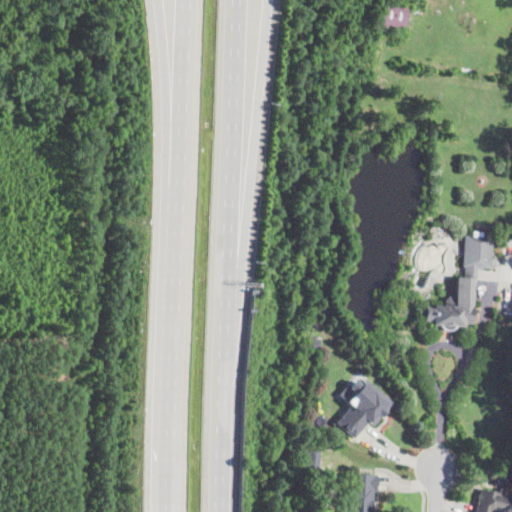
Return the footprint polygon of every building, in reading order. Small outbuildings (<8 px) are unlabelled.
[(407,15),(405,28),(379,24),(382,3),(408,7),(407,15)] [(493,237),(491,269),(477,268),(476,279),(474,279),(472,324),(463,323),(463,326),(432,325),(432,322),(423,321),(424,308),(432,308),(433,305),(442,305),(442,295),(455,296),(456,277),(461,278),(464,235),(493,237)] [(319,346),(311,346),(311,337),(319,337),(319,346)] [(355,380),(361,385),(364,381),(390,406),(372,425),(368,422),(352,438),(335,422),(350,406),(345,402),(353,393),(347,387),(355,380)] [(372,511),(373,472),(345,471),(344,511),(372,511)] [(511,511),(511,493),(478,486),(471,511),(511,511)]
